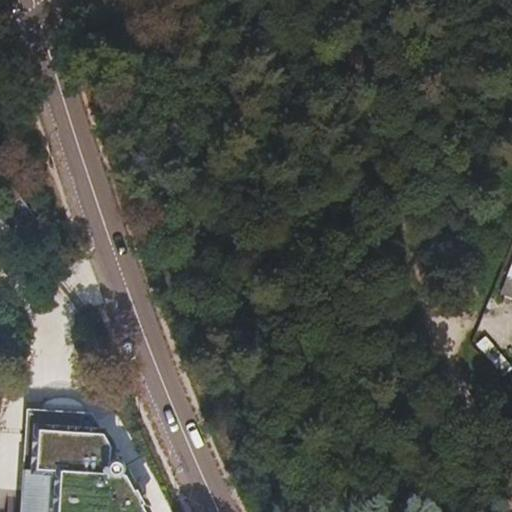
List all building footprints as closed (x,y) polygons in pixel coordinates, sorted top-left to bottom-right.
[(0,207),(18,232),(34,220),(0,176),(0,207)] [(511,267),(501,293),(504,295),(502,300),(508,302),(510,297),(511,298),(511,267)] [(476,343),(507,381),(511,376),(511,369),(484,336),(476,343)] [(39,412),(40,412),(81,415),(81,411),(80,408),(77,405),(73,403),(70,401),(66,401),(63,400),(60,400),(56,400),(53,401),(48,402),(44,403),(42,405),(41,408),(40,410),(39,412)] [(145,511),(123,470),(118,469),(118,467),(119,465),(119,464),(119,462),(117,460),(116,459),(114,458),(112,458),(111,458),(109,443),(102,430),(98,428),(98,422),(95,416),(81,415),(65,414),(40,412),(39,412),(28,411),(27,434),(24,471),(24,474),(21,511),(145,511)]
